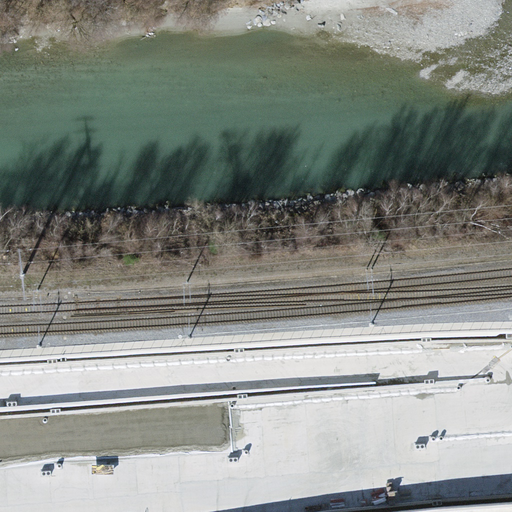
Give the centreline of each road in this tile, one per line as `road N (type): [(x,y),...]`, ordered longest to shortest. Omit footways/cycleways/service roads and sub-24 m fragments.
road 1 (motorway): [(511,388),(0,429)]
road 2 (motorway): [(511,364),(0,387)]
road 3 (motorway): [(132,486),(511,460)]
road 4 (motorway): [(0,507),(132,486)]
road 5 (motorway): [(0,494),(132,486)]
